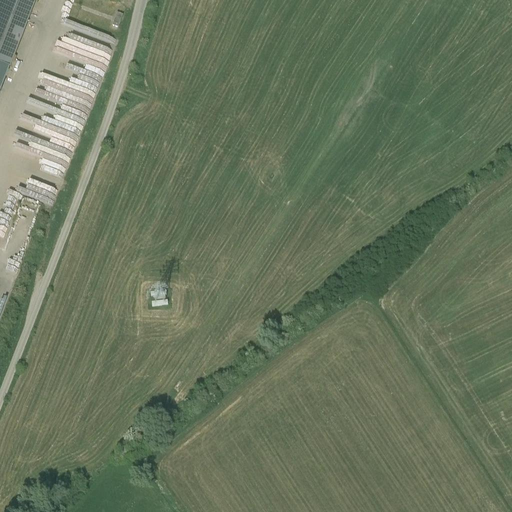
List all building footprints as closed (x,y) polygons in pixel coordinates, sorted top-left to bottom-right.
[(0,0),(0,91),(35,0),(0,0)] [(122,16),(116,14),(112,27),(118,29),(122,16)] [(0,174),(0,187),(55,207),(114,39),(63,21),(78,54),(77,57),(48,47),(46,54),(75,64),(70,66),(70,68),(91,68),(91,80),(44,63),(40,74),(65,82),(62,89),(37,80),(33,90),(61,100),(40,110),(46,124),(36,128),(27,125),(35,103),(26,100),(13,137),(36,145),(9,145),(6,152),(22,158),(19,166),(0,174)] [(0,311),(10,283),(0,280),(0,311)] [(165,306),(165,292),(149,292),(148,306),(165,306)]
